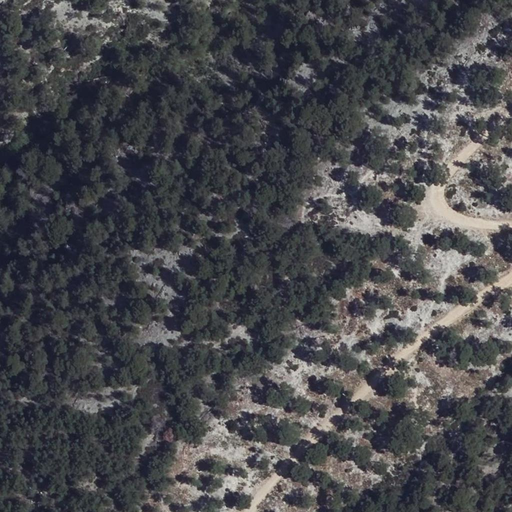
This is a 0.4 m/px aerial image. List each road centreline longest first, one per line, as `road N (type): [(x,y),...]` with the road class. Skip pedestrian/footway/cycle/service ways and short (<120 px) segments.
road 1 (track): [(246,511),(365,390),(430,331),(471,309),(511,266)]
road 2 (track): [(511,227),(455,216),(435,188),(446,150),(511,120)]
